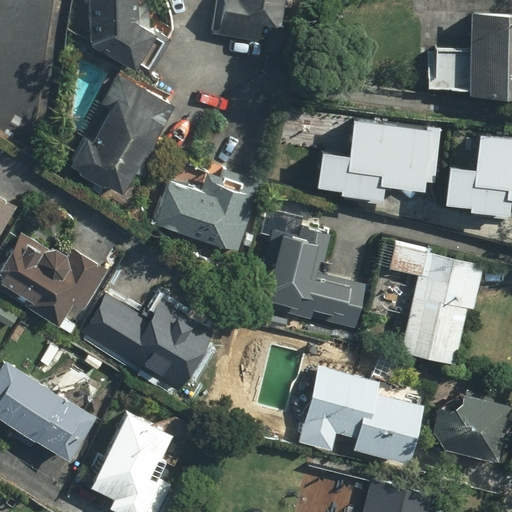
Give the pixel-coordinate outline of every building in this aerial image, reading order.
[(157,23),(138,13),(137,0),(89,0),(91,34),(138,60),(157,23)] [(218,0),(213,29),(259,37),(263,15),(280,18),(282,0),(218,0)] [(511,5),(473,5),(472,86),(511,86),(511,5)] [(176,94),(124,68),(76,161),(129,188),(176,94)] [(320,133),(314,173),(339,176),(338,183),(373,188),(375,170),(435,177),(443,116),(348,103),(344,136),(320,133)] [(448,151),(442,191),(467,195),(466,201),(501,206),(503,188),(511,189),(511,127),(477,122),(472,155),(448,151)] [(209,168),(204,185),(171,175),(157,216),(239,242),(258,184),(209,168)] [(0,228),(16,204),(0,193),(0,228)] [(365,282),(321,273),(330,226),(303,220),(301,231),(274,225),(265,266),(275,268),(268,301),(358,320),(365,282)] [(66,253),(23,231),(0,273),(0,274),(29,290),(24,299),(62,318),(74,296),(86,303),(108,262),(72,243),(66,253)] [(456,357),(473,283),(479,284),(486,257),(396,236),(389,262),(418,269),(400,344),(456,357)] [(161,295),(149,316),(103,289),(80,329),(181,387),(216,327),(161,295)] [(511,340),(500,339),(495,361),(511,364),(511,340)] [(97,410),(6,356),(0,365),(0,411),(71,453),(97,410)] [(381,373),(320,360),(303,437),(334,444),(338,425),(360,430),(357,445),(411,457),(424,396),(378,386),(381,373)] [(510,397),(447,384),(435,419),(447,445),(498,454),(510,397)] [(173,425),(129,404),(92,479),(116,492),(112,501),(134,511),(153,511),(170,478),(151,469),(173,425)] [(431,511),(438,485),(374,471),(364,511),(431,511)]
